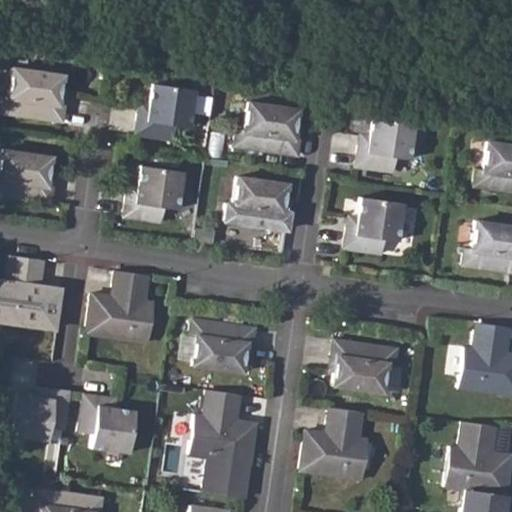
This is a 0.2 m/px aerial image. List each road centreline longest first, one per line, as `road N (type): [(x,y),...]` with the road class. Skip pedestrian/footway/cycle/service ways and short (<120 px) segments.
road 1 (residential): [(298,282),(260,511)]
road 2 (residential): [(78,244),(298,282)]
road 3 (residential): [(298,282),(400,300),(511,306)]
road 4 (residential): [(320,121),(298,282)]
road 5 (residential): [(100,107),(78,244)]
road 6 (residential): [(78,244),(64,374)]
